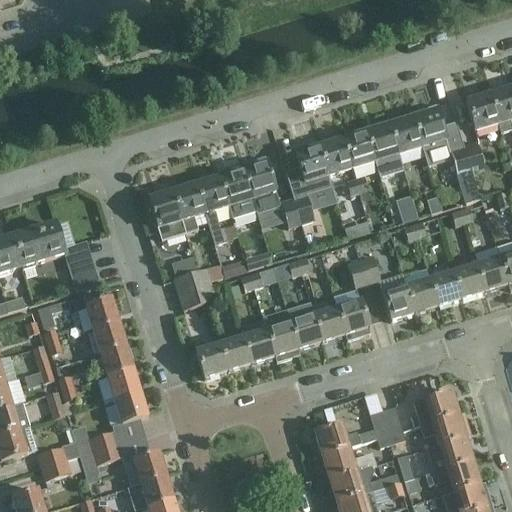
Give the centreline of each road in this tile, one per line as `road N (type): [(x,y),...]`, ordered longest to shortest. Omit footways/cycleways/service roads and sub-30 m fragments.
road 1 (residential): [(104,156),(511,31)]
road 2 (residential): [(182,431),(104,156)]
road 3 (residential): [(266,406),(474,340)]
road 4 (residential): [(474,340),(511,470)]
